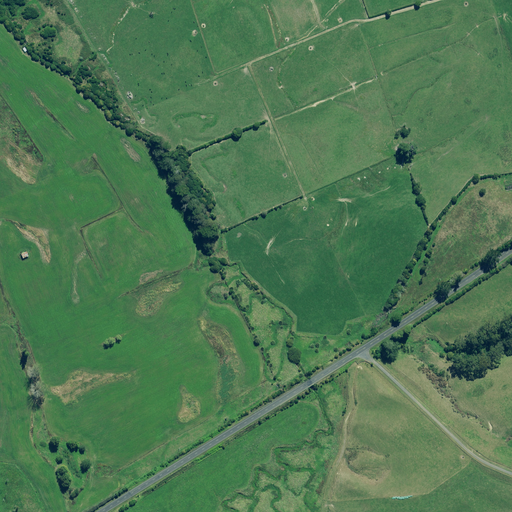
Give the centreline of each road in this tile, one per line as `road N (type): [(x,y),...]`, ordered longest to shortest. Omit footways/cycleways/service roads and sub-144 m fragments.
road 1 (secondary): [(102,511),(361,349)]
road 2 (unclassified): [(511,473),(474,454),(361,349)]
road 3 (secondary): [(361,349),(511,249)]
